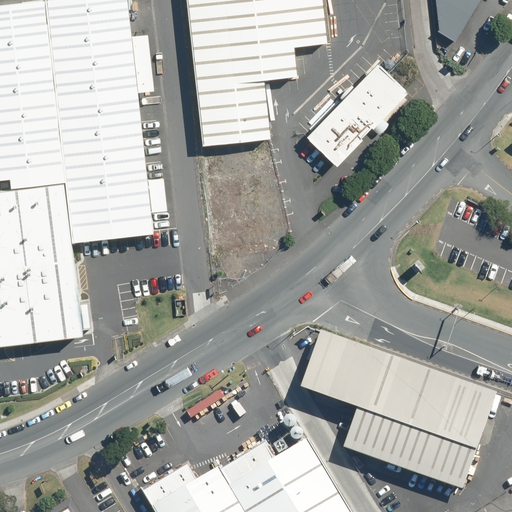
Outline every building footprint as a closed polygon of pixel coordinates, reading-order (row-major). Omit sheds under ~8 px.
[(0,329),(86,319),(77,243),(156,234),(128,0),(34,0),(0,4),(0,18),(1,27),(0,26),(0,329)] [(323,0),(187,0),(203,143),(217,253),(264,248),(260,218),(249,219),(242,175),(275,171),(264,135),(270,136),(264,79),(298,76),(295,44),(328,41),(323,0)] [(483,0),(436,0),(441,30),(457,41),(483,0)] [(307,135),(337,163),(408,89),(378,61),(307,135)] [(498,395),(321,333),(301,390),(356,409),(342,449),(463,491),(498,395)] [(156,511),(352,511),(308,440),(230,487),(218,467),(198,479),(188,463),(143,490),(156,511)] [(79,511),(71,499),(47,511),(79,511)]
